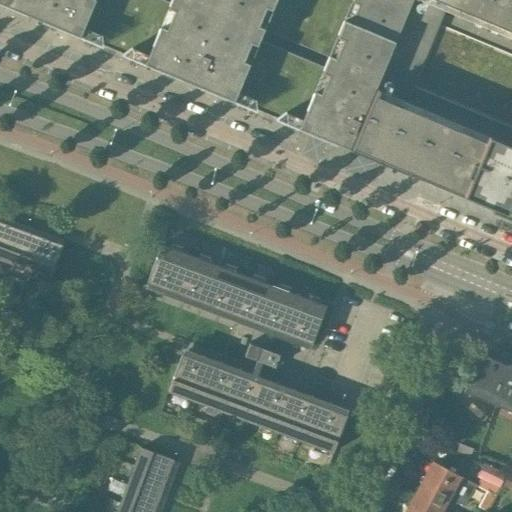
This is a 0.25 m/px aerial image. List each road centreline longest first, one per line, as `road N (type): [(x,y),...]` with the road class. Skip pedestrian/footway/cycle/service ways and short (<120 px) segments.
road 1 (residential): [(511,249),(0,38)]
road 2 (secondary): [(468,266),(0,79)]
road 3 (secondary): [(0,112),(460,285)]
road 4 (residential): [(356,511),(400,433),(448,312)]
